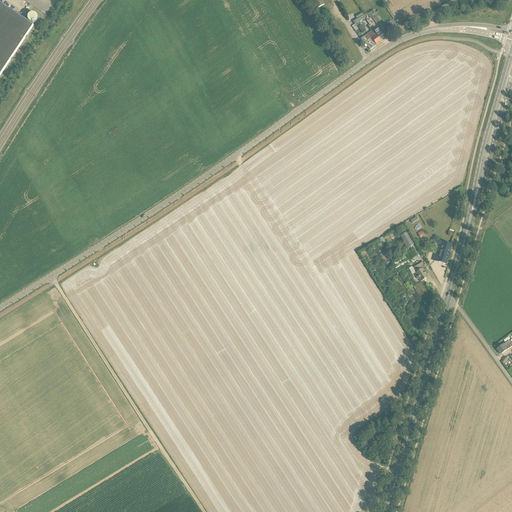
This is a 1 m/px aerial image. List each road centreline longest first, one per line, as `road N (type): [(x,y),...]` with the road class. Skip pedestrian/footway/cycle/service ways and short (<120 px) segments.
road 1 (unknown): [(0,308),(387,48),(432,29)]
road 2 (primary): [(389,511),(466,239)]
road 3 (track): [(204,511),(55,282)]
road 4 (primary): [(511,47),(466,239)]
road 5 (primary): [(466,239),(511,85)]
